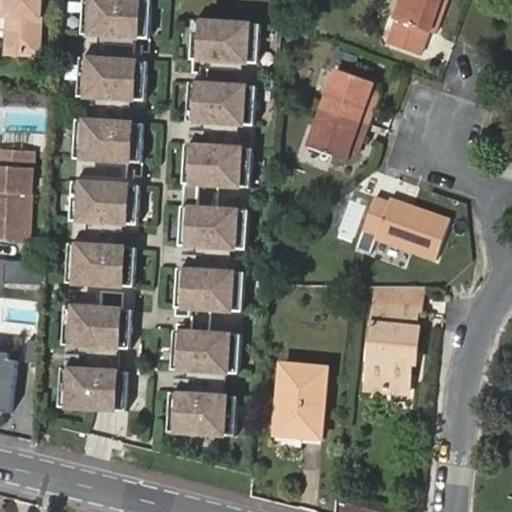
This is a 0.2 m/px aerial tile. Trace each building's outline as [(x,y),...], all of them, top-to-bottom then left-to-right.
[(0,0),(0,19),(10,20),(8,56),(40,58),(42,0),(0,0)] [(152,1),(139,0),(84,0),(83,36),(150,40),(152,1)] [(400,0),(394,19),(396,19),(388,42),(421,54),(429,31),(436,34),(447,0),(400,0)] [(261,24),(195,20),(192,59),(259,63),(261,24)] [(146,102),(148,63),(82,59),(79,98),(95,99),(131,101),(146,102)] [(337,69),(322,109),(370,126),(374,114),(366,111),(372,94),(376,84),(337,69)] [(256,125),(258,86),(191,82),(189,121),(256,125)] [(380,97),(372,94),(366,111),(374,114),(380,97)] [(130,124),(131,101),(95,99),(94,122),(130,124)] [(370,126),(322,109),(308,147),(347,162),(350,153),(356,137),(365,140),(370,126)] [(143,164),(145,125),(130,124),(94,122),(78,121),(76,160),(143,164)] [(356,137),(350,153),(359,157),(365,140),(356,137)] [(252,187),(254,148),(188,144),(185,183),(252,187)] [(0,238),(30,240),(35,152),(0,149),(0,238)] [(139,226),(141,187),(75,184),(72,223),(88,223),(124,226),(139,226)] [(375,197),(355,249),(371,255),(376,239),(436,262),(452,221),(391,199),(389,203),(375,197)] [(249,249),(251,210),(184,207),(182,246),(249,249)] [(123,248),(124,226),(88,223),(86,246),(123,248)] [(136,289),(138,249),(123,248),(86,246),(71,245),(69,285),(136,289)] [(49,285),(49,264),(9,262),(9,283),(49,285)] [(245,312),(247,272),(181,268),(178,308),(245,312)] [(380,309),(398,311),(400,289),(380,288),(378,309),(380,309)] [(400,289),(398,311),(422,313),(424,289),(400,289)] [(132,350),(134,311),(68,308),(65,347),(78,347),(120,350),(132,350)] [(418,348),(420,329),(422,313),(398,311),(380,309),(373,392),(414,396),(417,367),(422,367),(424,349),(418,348)] [(242,373),(244,334),(177,330),(175,369),(242,373)] [(288,346),(281,416),(328,420),(334,350),(288,346)] [(119,373),(120,350),(78,347),(77,371),(119,373)] [(0,412),(12,414),(21,363),(0,359),(0,412)] [(129,413),(131,374),(119,373),(77,371),(64,370),(62,409),(105,412),(129,413)] [(238,436),(240,397),(174,393),(171,432),(238,436)]
